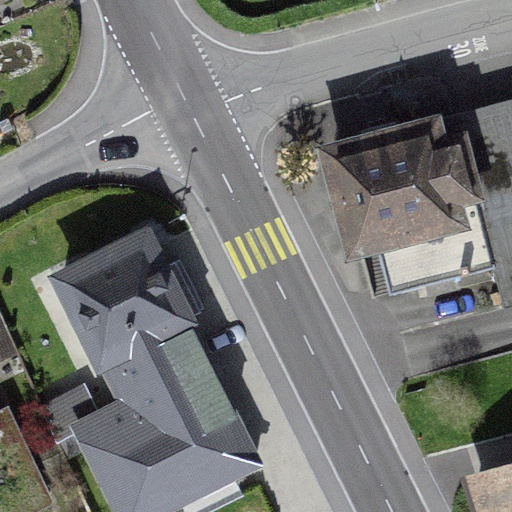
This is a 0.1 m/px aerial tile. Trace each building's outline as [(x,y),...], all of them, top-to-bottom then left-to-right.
[(432,148),(428,131),(329,157),(353,245),(372,240),(387,297),(490,269),(501,310),(511,307),(511,115),(454,131),(457,142),(432,148)] [(78,429),(119,511),(155,511),(252,463),(181,321),(187,317),(162,269),(156,272),(140,240),(59,281),(99,360),(114,353),(137,400),(78,429)] [(0,359),(9,355),(0,335),(0,359)] [(3,413),(0,415),(0,511),(26,511),(46,503),(3,413)] [(511,511),(511,470),(475,483),(483,511),(511,511)]
